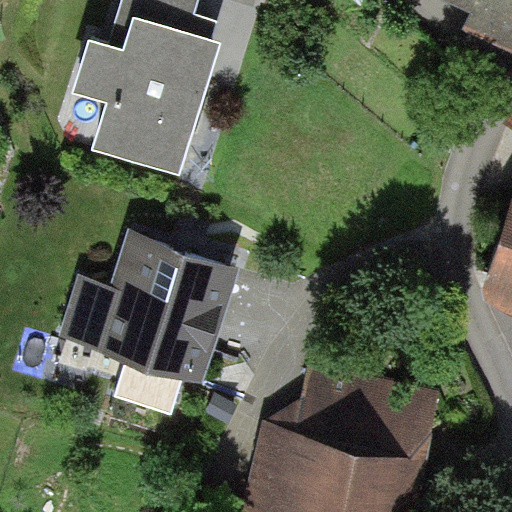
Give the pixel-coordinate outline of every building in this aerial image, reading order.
[(194,4),(195,0),(117,0),(108,29),(90,23),(73,73),(109,85),(94,129),(175,157),(220,28),(209,24),(213,11),(194,4)] [(511,0),(469,0),(466,7),(511,27),(511,0)] [(511,191),(480,287),(511,297),(511,191)] [(82,268),(63,327),(125,346),(112,386),(171,405),(186,358),(204,364),(240,250),(131,215),(111,277),(82,268)] [(312,359),(299,416),(423,444),(437,386),(312,359)] [(407,511),(423,444),(299,416),(262,407),(237,511),(407,511)]
